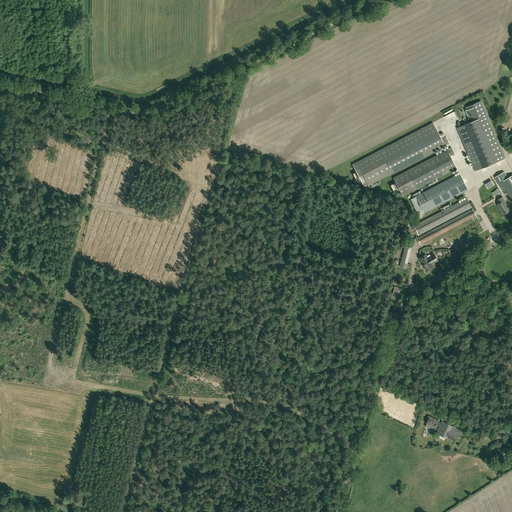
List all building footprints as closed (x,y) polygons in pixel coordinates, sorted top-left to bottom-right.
[(472,121),(457,128),(475,171),(506,158),(505,156),(482,100),(466,107),(472,121)] [(457,122),(460,120),(455,111),(450,114),(451,117),(453,116),(457,122)] [(352,164),(363,187),(448,144),(445,137),(441,140),(433,123),(352,164)] [(400,190),(403,196),(407,194),(430,182),(457,168),(450,156),(455,154),(451,147),(442,152),(402,173),(393,178),(396,184),(393,185),(397,192),(400,190)] [(504,171),(495,177),(503,191),(506,189),(511,200),(511,175),(508,177),(504,171)] [(421,214),(468,190),(460,174),(410,199),(414,206),(420,217),(422,216),(421,214)] [(502,197),(498,200),(500,203),(497,205),(503,215),(510,211),(502,197)] [(471,207),(466,199),(413,227),(418,235),(471,207)] [(420,244),(472,217),(473,220),(477,218),(472,209),(416,238),(420,244)] [(471,237),(470,235),(484,228),(480,220),(448,237),(453,246),(471,237)] [(406,241),(401,262),(407,264),(413,243),(406,241)] [(426,254),(419,258),(426,271),(434,266),(432,264),(438,260),(434,253),(430,255),(429,254),(427,256),(426,254)] [(427,424),(426,426),(434,430),(435,427),(436,425),(439,426),(436,433),(447,438),(447,437),(455,440),(460,429),(442,421),(441,424),(438,422),(438,421),(430,417),(427,423),(427,424)] [(495,424),(493,429),(508,434),(510,430),(495,424)] [(506,447),(505,448),(496,456),(497,456),(496,457),(500,461),(503,457),(504,458),(511,452),(506,447)]
